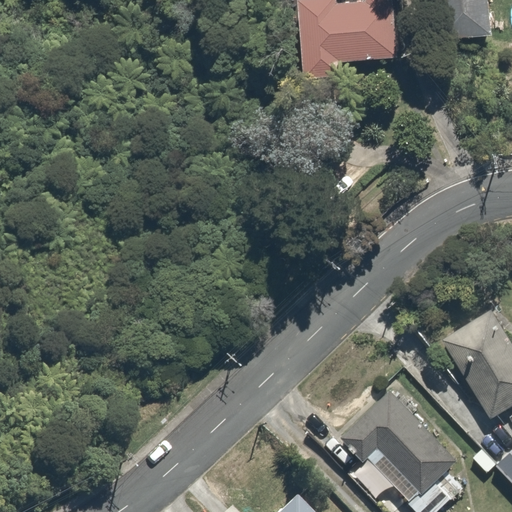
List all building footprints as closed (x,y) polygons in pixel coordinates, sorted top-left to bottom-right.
[(397,0),(305,0),(306,11),(286,11),(288,76),(338,75),(338,59),(399,58),(397,0)] [(489,0),(435,0),(438,27),(492,20),(489,0)] [(511,336),(496,311),(443,344),(487,416),(511,400),(511,336)] [(377,448),(417,495),(433,482),(457,462),(395,389),(338,438),(359,464),(377,448)] [(511,449),(494,468),(511,485),(511,449)] [(437,511),(450,501),(433,482),(417,495),(405,506),(409,511),(437,511)] [(313,511),(298,495),(279,511),(313,511)]
